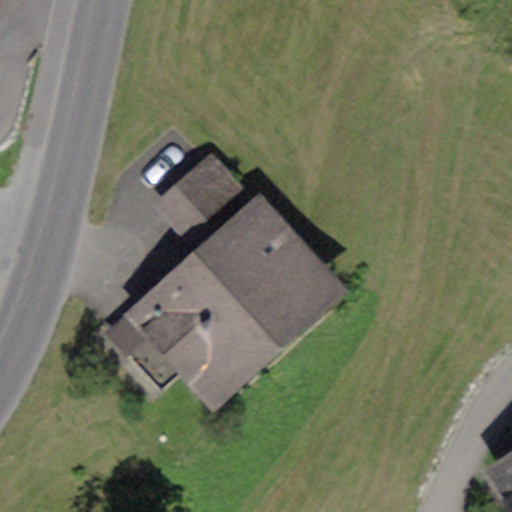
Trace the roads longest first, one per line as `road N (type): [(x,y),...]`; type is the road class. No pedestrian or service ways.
road 1 (tertiary): [(107,0),(62,213)]
road 2 (tertiary): [(62,213),(0,382)]
road 3 (residential): [(511,371),(481,408),(431,511)]
